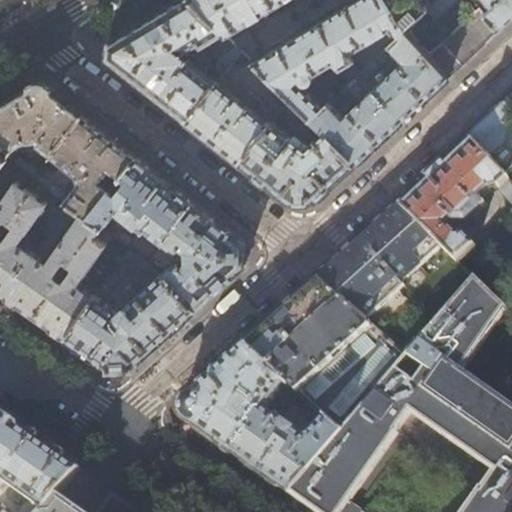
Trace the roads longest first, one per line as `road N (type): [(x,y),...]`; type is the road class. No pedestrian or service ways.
road 1 (residential): [(302,249),(30,29)]
road 2 (residential): [(511,57),(302,249)]
road 3 (residential): [(302,249),(113,428)]
road 4 (secondary): [(232,511),(113,428)]
road 5 (secondary): [(113,428),(9,358)]
